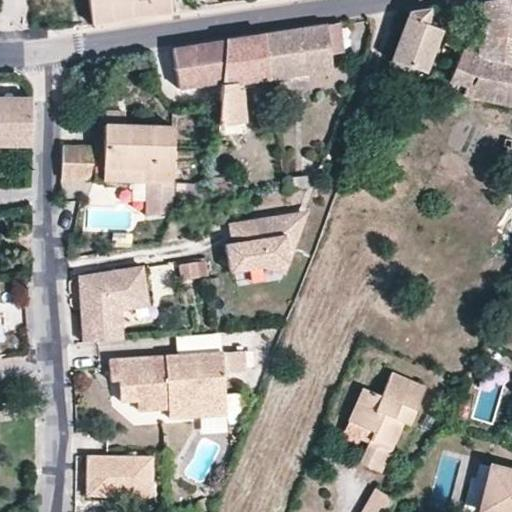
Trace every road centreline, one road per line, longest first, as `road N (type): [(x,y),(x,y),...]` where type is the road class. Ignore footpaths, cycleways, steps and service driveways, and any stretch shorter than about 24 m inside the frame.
road 1 (residential): [(52,54),(47,211),(61,406),(55,511)]
road 2 (residential): [(52,54),(390,0)]
